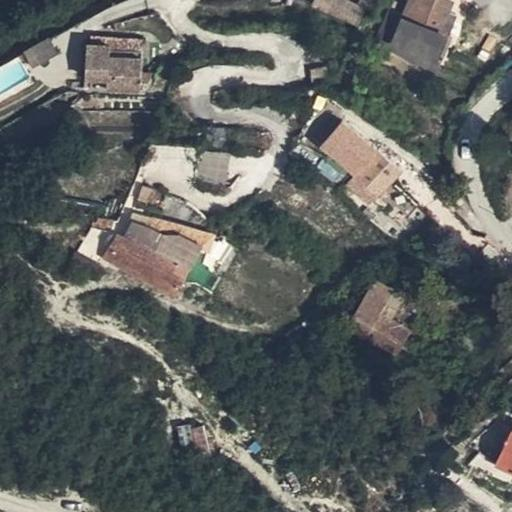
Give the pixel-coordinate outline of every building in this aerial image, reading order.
[(364,10),(342,0),(319,0),(316,6),(356,24),(364,10)] [(438,57),(444,43),(455,16),(444,11),(448,0),(410,0),(404,18),(395,41),(438,57)] [(395,41),(404,18),(387,12),(378,35),(395,41)] [(111,48),(144,50),(145,39),(92,35),(93,43),(111,45),(111,48)] [(48,39),(26,52),(34,64),(55,51),(48,39)] [(431,76),(438,57),(395,41),(392,50),(431,76)] [(142,72),(144,50),(111,48),(111,45),(93,43),(88,44),(86,94),(108,96),(108,89),(141,90),(141,81),(148,83),(153,73),(142,72)] [(450,45),(444,43),(438,57),(445,60),(450,45)] [(0,101),(34,82),(19,54),(0,64),(0,101)] [(350,168),(372,142),(344,118),(322,144),(350,168)] [(356,173),(379,148),(372,142),(350,168),(356,173)] [(205,145),(199,172),(226,178),(233,152),(205,145)] [(402,168),(379,148),(356,173),(347,185),(370,204),(402,168)] [(158,217),(206,230),(208,221),(193,208),(166,194),(158,217)] [(180,234),(202,246),(209,249),(214,232),(206,230),(158,217),(154,216),(150,225),(177,238),(180,234)] [(118,231),(104,258),(174,295),(177,290),(179,290),(202,246),(180,234),(177,238),(150,225),(143,223),(134,221),(126,235),(118,231)] [(377,278),(362,303),(378,315),(392,320),(407,295),(377,278)] [(450,310),(428,297),(422,306),(445,319),(450,310)] [(378,315),(362,303),(351,322),(348,328),(399,355),(403,348),(408,339),(412,332),(392,321),(392,320),(378,315)] [(348,328),(351,322),(329,311),(325,320),(345,332),(348,328)] [(474,348),(485,356),(492,345),(482,338),(474,348)] [(416,344),(408,339),(403,348),(411,353),(416,344)] [(482,360),(485,356),(474,348),(470,353),(474,356),(482,360)] [(493,368),(482,360),(474,356),(464,372),(482,384),(493,368)] [(364,395),(373,401),(377,394),(368,388),(364,395)] [(377,394),(373,401),(368,408),(389,421),(390,419),(398,408),(377,394)] [(390,419),(389,421),(383,430),(396,438),(403,428),(390,419)] [(511,433),(498,463),(493,474),(510,482),(511,478),(511,433)] [(472,464),(493,474),(498,463),(477,454),(472,464)]
